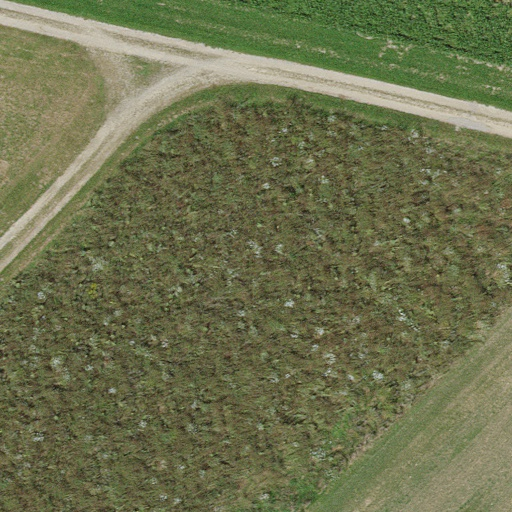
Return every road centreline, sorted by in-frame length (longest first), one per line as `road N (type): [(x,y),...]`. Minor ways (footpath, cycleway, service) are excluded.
road 1 (track): [(0,19),(511,131)]
road 2 (track): [(0,268),(204,64)]
